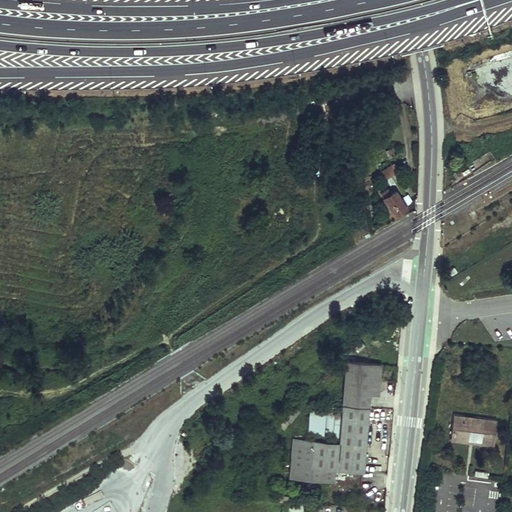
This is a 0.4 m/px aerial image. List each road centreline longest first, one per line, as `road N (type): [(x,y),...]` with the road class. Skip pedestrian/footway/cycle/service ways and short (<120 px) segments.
road 1 (motorway): [(0,70),(281,55),(490,0)]
road 2 (motorway): [(0,42),(242,44),(452,0)]
road 3 (motorway): [(371,0),(193,28),(0,22)]
road 4 (unclassified): [(180,416),(378,279),(423,276)]
road 5 (motorway): [(288,0),(142,11),(6,0)]
road 6 (tertiary): [(412,0),(431,134),(423,276)]
road 7 (tertiary): [(423,276),(398,511)]
road 8 (track): [(16,511),(153,432)]
